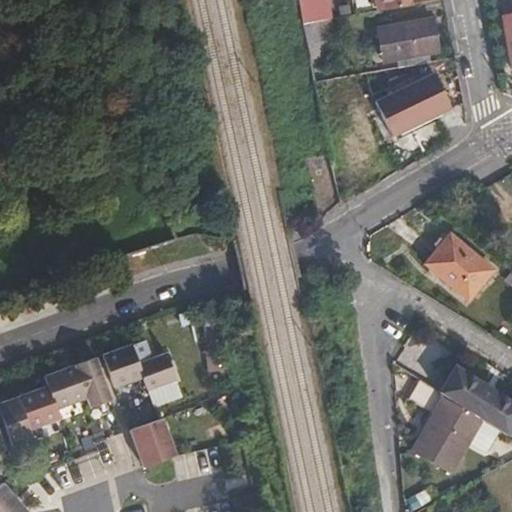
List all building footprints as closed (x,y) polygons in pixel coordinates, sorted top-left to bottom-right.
[(299,0),(303,23),(331,19),(332,19),(329,0),(299,0)] [(374,0),(376,11),(411,5),(410,0),(374,0)] [(343,17),(353,15),(351,4),(341,6),(343,17)] [(511,14),(502,16),(511,72),(511,14)] [(434,18),(377,28),(383,63),(439,52),(434,18)] [(331,19),(303,23),(311,65),(332,61),(327,38),(335,37),(332,23),(331,19)] [(434,73),(375,102),(391,138),(451,109),(434,73)] [(334,79),(314,82),(315,90),(317,89),(336,84),(334,79)] [(336,84),(317,89),(325,124),(332,164),(361,153),(337,84),(336,84)] [(398,159),(440,142),(433,125),(392,143),(398,159)] [(449,234),(425,263),(468,299),(492,270),(449,234)] [(179,314),(176,306),(163,309),(163,310),(166,322),(180,318),(179,314)] [(511,379),(509,378),(501,390),(472,372),(484,352),(415,309),(384,359),(417,380),(462,408),(481,420),(482,420),(511,439),(511,379)] [(229,503),(238,500),(257,493),(239,411),(226,353),(225,354),(213,357),(197,337),(185,322),(180,318),(166,322),(163,310),(76,342),(77,345),(31,406),(66,432),(108,373),(119,397),(124,394),(148,434),(160,428),(178,451),(197,436),(203,457),(188,465),(214,511),(229,503)] [(185,322),(197,337),(213,357),(225,354),(221,313),(193,320),(185,322)] [(462,408),(417,380),(405,399),(432,415),(411,452),(450,474),(481,420),(462,408)] [(124,394),(119,397),(142,438),(148,434),(124,394)] [(0,511),(29,511),(0,474),(0,511)]
